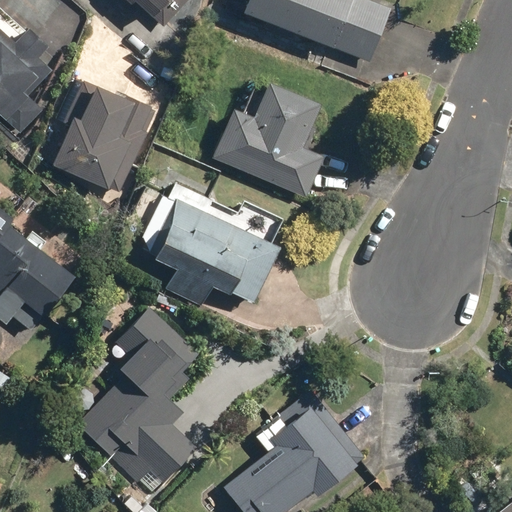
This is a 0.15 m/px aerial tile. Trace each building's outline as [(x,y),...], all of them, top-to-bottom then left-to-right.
[(129,0),(161,29),(187,0),(129,0)] [(242,0),(237,13),(367,63),(388,7),(369,0),(242,0)] [(0,33),(0,117),(18,134),(42,109),(27,95),(51,70),(35,55),(44,45),(25,27),(10,43),(0,33)] [(44,163),(118,193),(153,107),(79,77),(44,163)] [(230,107),(208,158),(303,198),(322,156),(300,146),(318,103),(265,80),(250,116),(230,107)] [(210,199),(171,181),(163,198),(169,201),(144,257),(172,270),(163,289),(200,306),(210,285),(251,304),(278,245),(204,211),(210,199)] [(0,321),(4,325),(11,316),(31,331),(72,278),(4,226),(10,218),(0,210),(0,321)] [(198,354),(146,307),(114,342),(125,351),(107,371),(117,380),(74,427),(137,483),(148,471),(162,483),(195,447),(170,425),(183,410),(163,392),(198,354)] [(364,458),(309,389),(251,435),(265,453),(222,487),(241,511),(283,511),(309,492),(313,498),(364,458)] [(511,511),(511,493),(489,511),(511,511)]
